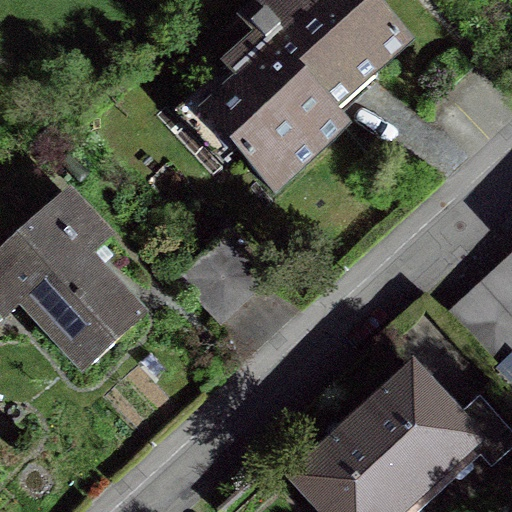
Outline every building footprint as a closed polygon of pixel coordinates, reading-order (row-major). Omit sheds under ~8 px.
[(366,0),(302,0),(294,8),(286,0),(269,0),(244,23),(259,39),(225,70),(241,87),(206,118),(274,192),(345,128),(332,114),(408,45),(366,0)] [(106,241),(67,199),(0,260),(0,323),(23,303),(86,371),(141,320),(86,260),(106,241)] [(226,237),(203,257),(240,298),(263,278),(226,237)] [(203,257),(180,278),(217,319),(240,298),(203,257)] [(511,267),(475,301),(511,341),(511,267)] [(511,351),(511,341),(475,301),(450,324),(492,370),(511,351)] [(413,371),(294,480),(323,511),(400,511),(475,444),(492,463),(511,444),(511,436),(465,385),(443,404),(413,371)]
